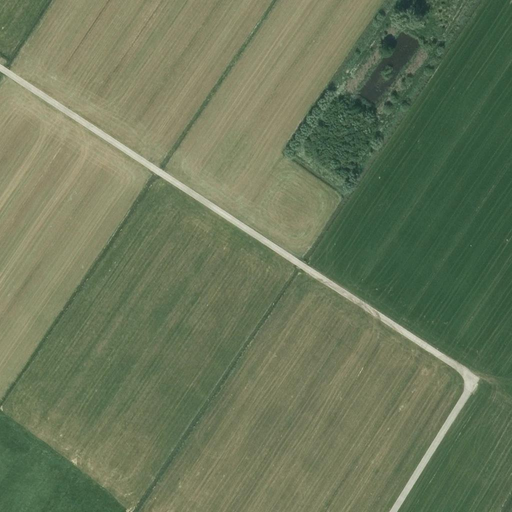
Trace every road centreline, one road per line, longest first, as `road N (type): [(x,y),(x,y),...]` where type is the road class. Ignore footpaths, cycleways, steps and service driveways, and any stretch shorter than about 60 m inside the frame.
road 1 (track): [(394,511),(469,379),(0,69)]
road 2 (track): [(299,154),(347,183),(465,0)]
